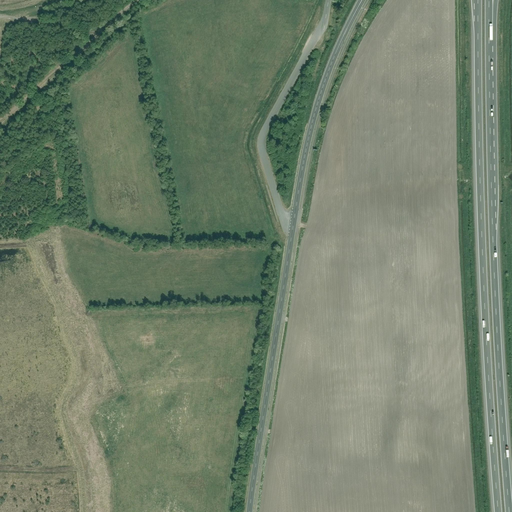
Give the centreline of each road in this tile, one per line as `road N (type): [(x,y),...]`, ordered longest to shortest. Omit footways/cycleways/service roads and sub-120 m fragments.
road 1 (tertiary): [(250,511),(309,135),(336,51),(363,0)]
road 2 (motorway): [(477,0),(497,511)]
road 3 (motorway): [(508,511),(488,41)]
road 4 (track): [(136,0),(0,123)]
